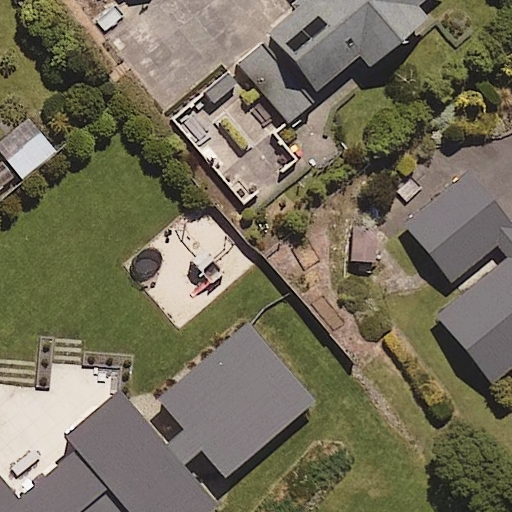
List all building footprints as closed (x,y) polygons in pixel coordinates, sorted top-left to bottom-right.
[(415,16),(433,0),(303,0),(309,6),(237,67),(287,126),(358,65),(371,79),(427,31),(415,16)] [(62,153),(43,132),(6,166),(24,187),(62,153)] [(511,233),(470,178),(403,229),(448,289),(498,251),(510,266),(437,322),(489,390),(511,372),(511,233)] [(375,227),(350,228),(352,270),(377,269),(375,227)] [(0,489),(0,511),(206,511),(178,477),(200,459),(224,487),(311,413),(245,335),(158,409),(184,440),(162,457),(117,401),(61,446),(73,462),(15,509),(0,489)]
